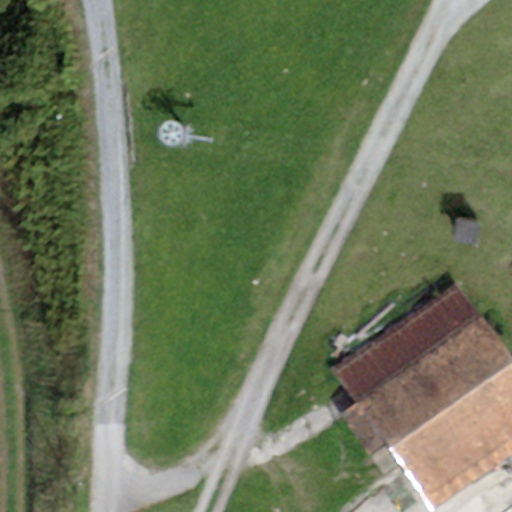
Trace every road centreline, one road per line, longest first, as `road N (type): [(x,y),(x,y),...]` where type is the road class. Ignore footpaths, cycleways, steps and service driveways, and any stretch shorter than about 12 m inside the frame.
road 1 (track): [(209,511),(459,0)]
road 2 (track): [(99,511),(116,323),(116,165),(97,0)]
road 3 (track): [(12,511),(11,397),(0,326)]
road 4 (track): [(100,501),(235,450)]
